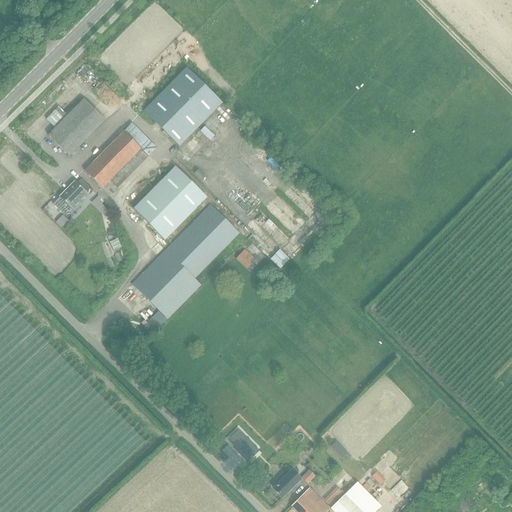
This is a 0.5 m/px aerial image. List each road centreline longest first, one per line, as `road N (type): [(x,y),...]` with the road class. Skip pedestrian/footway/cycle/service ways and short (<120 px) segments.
road 1 (unclassified): [(264,511),(0,247)]
road 2 (tertiary): [(0,110),(109,0)]
